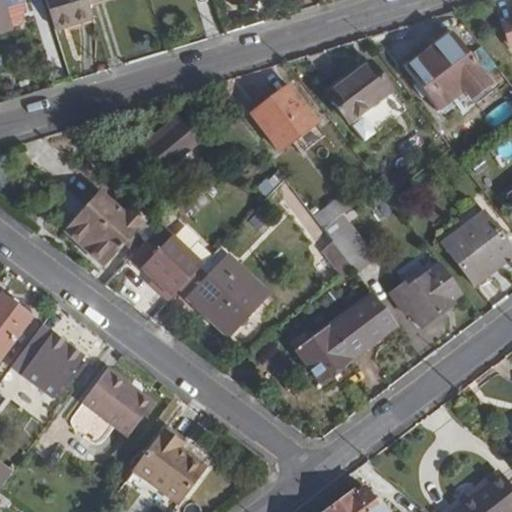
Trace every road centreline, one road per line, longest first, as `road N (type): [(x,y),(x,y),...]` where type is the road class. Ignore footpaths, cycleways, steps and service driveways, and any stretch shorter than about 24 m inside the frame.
road 1 (residential): [(0,128),(415,0)]
road 2 (residential): [(0,238),(313,475)]
road 3 (residential): [(511,325),(313,475)]
